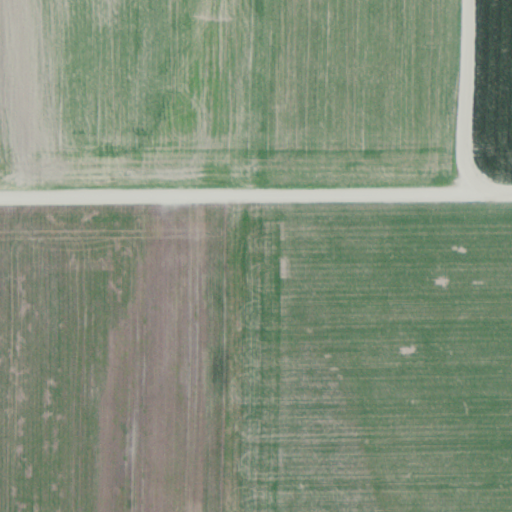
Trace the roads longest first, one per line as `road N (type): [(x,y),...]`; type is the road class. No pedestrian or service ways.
road 1 (residential): [(511,192),(0,203)]
road 2 (residential): [(463,193),(463,0)]
